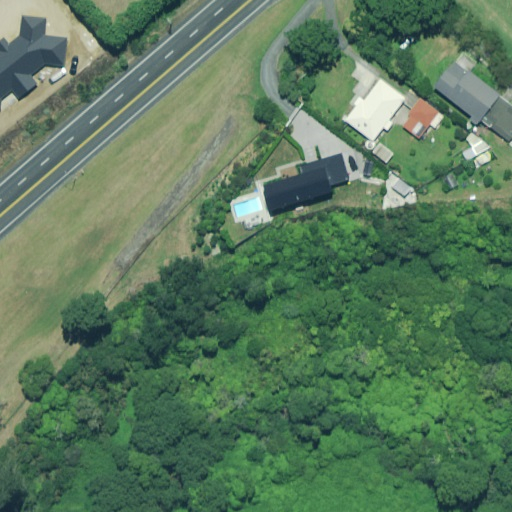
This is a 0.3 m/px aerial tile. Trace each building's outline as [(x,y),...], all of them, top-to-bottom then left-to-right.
[(511,143),(511,103),(458,61),(437,88),(510,146),(511,143)] [(373,92),(364,85),(350,103),(357,109),(348,122),(375,142),(385,128),(389,131),(394,125),(390,121),(407,99),(382,81),(373,92)] [(445,118),(423,101),(404,127),(420,139),(430,125),(436,130),(445,118)] [(492,148),(473,133),(467,141),(474,147),(462,154),(468,163),(492,148)] [(395,155),(381,144),(374,154),(388,164),(395,155)]
